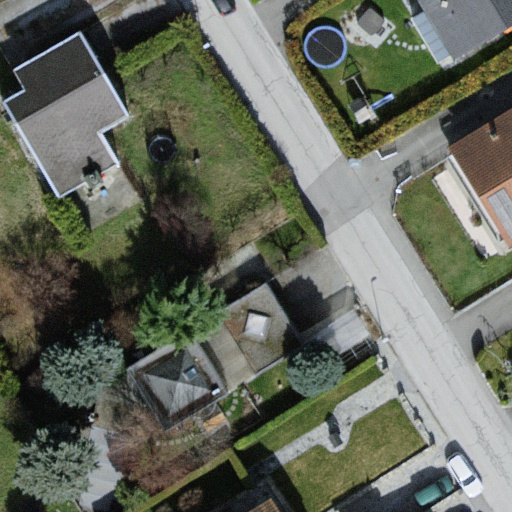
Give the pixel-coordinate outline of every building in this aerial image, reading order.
[(511,0),(417,0),(448,54),(511,18),(511,0)] [(1,102),(55,201),(113,170),(99,144),(129,128),(77,34),(7,72),(19,93),(1,102)] [(511,116),(450,154),(504,244),(511,238),(511,116)] [(266,277),(127,362),(167,427),(306,342),(266,277)] [(245,511),(275,511),(267,499),(245,511)]
